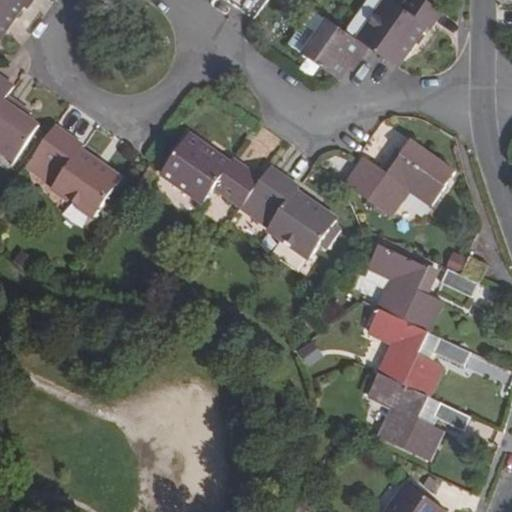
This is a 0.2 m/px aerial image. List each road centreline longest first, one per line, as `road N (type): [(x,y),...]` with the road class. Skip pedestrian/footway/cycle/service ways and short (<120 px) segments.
road 1 (residential): [(194,41),(241,58),(317,121),(396,100),(481,97)]
road 2 (residential): [(67,0),(54,55),(73,92),(110,112),(151,108),(183,81)]
road 3 (residential): [(511,230),(481,97)]
